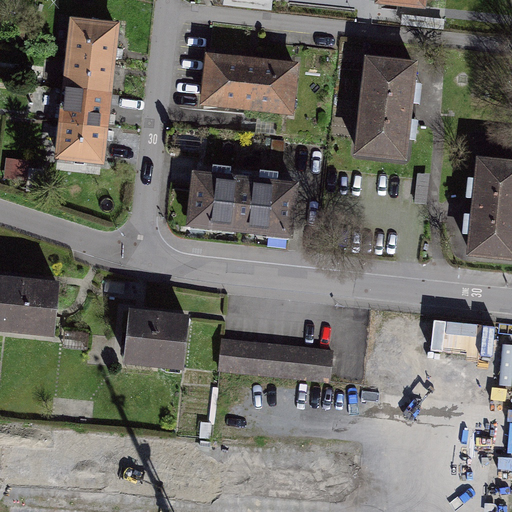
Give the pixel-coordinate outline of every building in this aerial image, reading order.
[(372,0),(372,8),(432,13),(432,0),(372,0)] [(115,33),(67,27),(63,62),(111,68),(115,33)] [(293,67),(203,60),(200,113),(289,121),(293,67)] [(111,68),(63,62),(58,97),(107,103),(111,68)] [(411,74),(358,68),(347,162),(400,169),(411,74)] [(107,103),(58,97),(54,132),(102,138),(107,103)] [(102,138),(54,132),(49,167),(98,173),(102,138)] [(511,217),(511,171),(468,166),(459,262),(509,267),(511,217)] [(281,194),(183,185),(179,233),(275,246),(281,194)] [(46,293),(0,287),(0,339),(41,344),(46,293)] [(175,329),(119,320),(114,368),(172,375),(175,329)] [(432,353),(481,354),(482,323),(433,322),(432,353)] [(333,347),(220,334),(216,369),(329,382),(333,347)]
